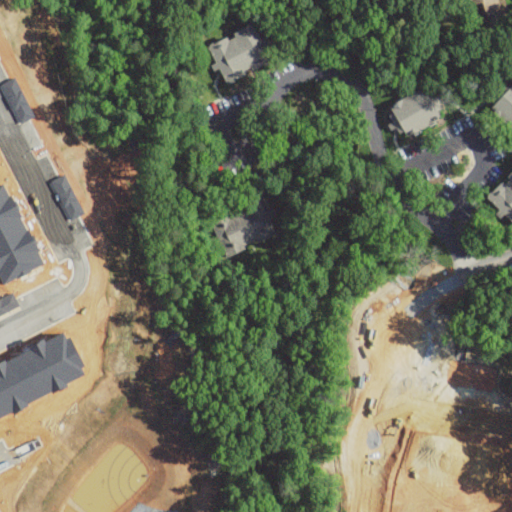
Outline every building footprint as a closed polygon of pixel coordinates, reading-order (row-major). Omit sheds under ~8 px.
[(486,17),(504,12),(500,0),(471,0),(473,6),(483,4),(486,17)] [(273,62),(255,22),(205,45),(219,76),(224,73),(228,83),(273,62)] [(493,107),(511,127),(511,84),(510,87),(507,83),(491,100),(495,103),(493,107)] [(391,102),(396,115),(387,118),(394,134),(407,129),(409,135),(443,121),(438,108),(445,105),(438,90),(428,94),(425,88),(391,102)] [(511,168),(487,196),(511,221),(511,168)] [(277,235),(262,198),(210,220),(225,257),(277,235)]
